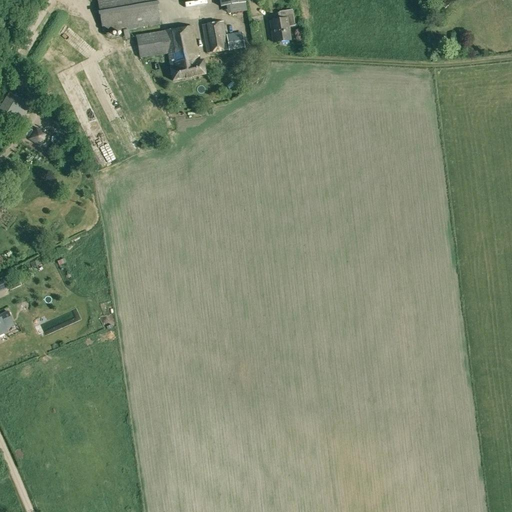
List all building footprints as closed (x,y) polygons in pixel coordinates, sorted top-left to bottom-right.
[(96,0),(102,34),(160,24),(156,0),(96,0)] [(270,21),(274,42),(290,40),(288,27),(295,26),(292,10),(279,12),(280,20),(270,21)] [(201,25),(206,53),(228,50),(223,21),(201,25)] [(170,69),(172,81),(205,74),(203,60),(199,61),(192,26),(135,36),(139,58),(167,53),(171,69),(170,69)] [(227,34),(229,50),(243,48),(241,32),(227,34)] [(122,77),(130,73),(126,66),(118,70),(122,77)] [(221,70),(212,70),(212,78),(220,78),(221,70)] [(146,155),(117,92),(102,99),(131,162),(146,155)] [(0,106),(0,118),(16,128),(30,106),(9,93),(0,106)] [(29,139),(40,146),(48,134),(36,128),(29,139)] [(4,324),(11,320),(7,312),(0,314),(0,316),(0,317),(0,316),(0,333),(7,331),(4,324)]
